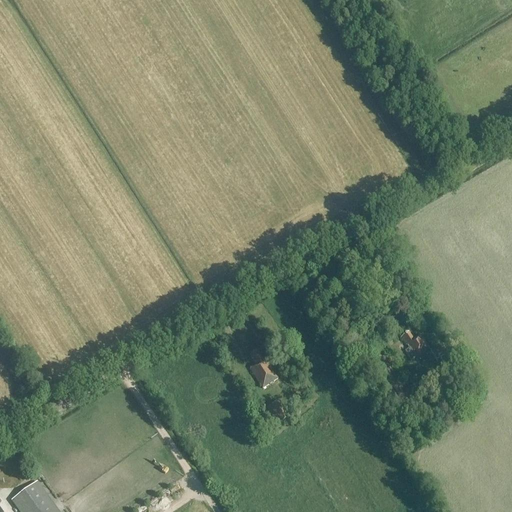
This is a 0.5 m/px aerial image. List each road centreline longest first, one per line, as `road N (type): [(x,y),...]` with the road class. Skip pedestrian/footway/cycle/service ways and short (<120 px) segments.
road 1 (unclassified): [(0,448),(511,138)]
road 2 (track): [(313,0),(431,185)]
road 3 (track): [(216,511),(121,371)]
